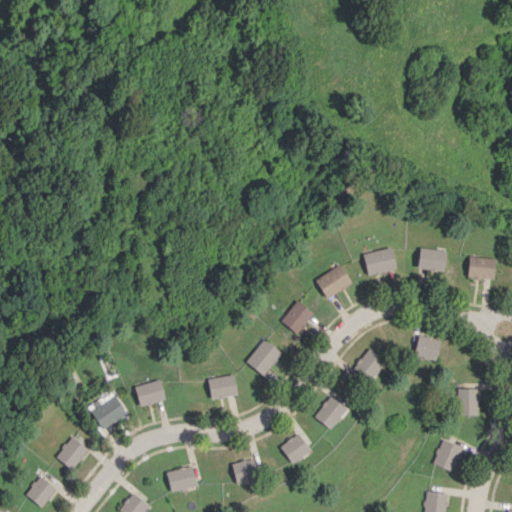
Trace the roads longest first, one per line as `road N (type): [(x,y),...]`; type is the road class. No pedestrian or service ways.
road 1 (residential): [(475,511),(482,460),(511,388),(503,349),(482,322),(443,307),(389,305),(361,315),(297,385)]
road 2 (residential): [(75,511),(149,440),(254,422),(274,414),(297,385)]
